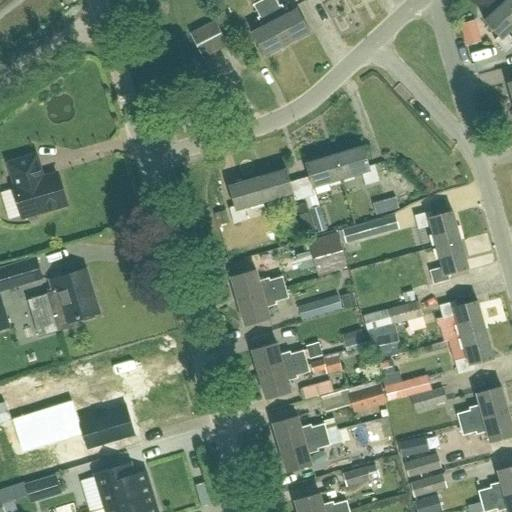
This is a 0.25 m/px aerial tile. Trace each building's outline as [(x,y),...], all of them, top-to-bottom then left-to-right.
[(251,33),(263,56),(286,43),(261,0),(259,0),(253,3),(259,14),(257,15),(263,26),(251,33)] [(308,31),(296,8),(283,15),(277,4),(275,5),(272,0),(261,0),(286,43),(308,31)] [(511,46),(511,39),(506,34),(511,28),(511,6),(506,0),(484,21),(498,36),(494,40),(505,53),(511,46)] [(188,35),(202,60),(204,59),(226,47),(227,46),(213,22),(188,35)] [(461,25),(466,45),(476,42),(470,22),(461,25)] [(473,54),(477,64),(496,58),(493,48),(473,54)] [(369,168),(363,147),(334,156),(341,179),(362,173),(365,186),(379,182),(374,166),(369,168)] [(22,218),(26,217),(27,220),(31,222),(38,220),(40,217),(39,213),(65,205),(56,174),(42,179),(35,156),(9,164),(15,187),(13,187),(14,189),(22,216),(22,218)] [(305,165),(309,178),(299,180),(305,198),(315,195),(313,188),(341,179),(334,156),(305,165)] [(264,202),(292,194),(294,202),(305,198),(299,180),(290,183),(286,170),(257,179),(264,202)] [(247,221),(243,208),(264,202),(257,179),(228,187),(234,208),(229,209),(234,225),(247,221)] [(14,189),(0,193),(8,220),(22,216),(14,189)] [(371,204),(375,216),(399,209),(395,197),(371,204)] [(318,232),(326,229),(319,205),(310,207),(318,232)] [(227,223),(224,211),(221,212),(214,214),(218,225),(225,223),(227,223)] [(418,230),(430,227),(436,247),(460,240),(452,211),(431,217),(430,212),(414,217),(418,230)] [(352,243),(384,233),(381,221),(348,230),(352,243)] [(336,234),(307,242),(317,276),(346,268),(336,234)] [(448,275),(468,270),(460,240),(436,247),(442,268),(429,272),(433,285),(449,281),(448,275)] [(0,292),(45,279),(38,257),(0,268),(0,292)] [(51,281),(54,292),(47,294),(58,330),(77,324),(76,319),(83,317),(84,319),(93,317),(92,314),(98,313),(86,270),(51,281)] [(255,270),(230,277),(238,302),(286,288),(283,279),(271,283),(271,281),(259,284),(255,270)] [(245,327),(269,320),(265,306),(277,302),(277,300),(289,297),(286,288),(238,302),(245,327)] [(402,293),(405,303),(415,300),(412,290),(402,293)] [(361,298),(366,317),(391,311),(386,291),(361,298)] [(47,294),(27,300),(38,336),(58,330),(47,294)] [(344,309),(355,306),(352,295),(341,298),(344,309)] [(303,321),(332,313),(327,297),(298,306),(303,321)] [(0,330),(12,327),(4,300),(0,300),(0,330)] [(442,319),(438,320),(444,342),(461,337),(485,331),(476,301),(456,307),(455,302),(439,306),(442,319)] [(396,310),(399,322),(400,322),(420,317),(417,304),(396,310)] [(359,331),(348,334),(351,344),(362,341),(359,331)] [(467,358),(454,362),(458,375),(474,371),(472,366),(493,360),(485,331),(461,337),(467,358)] [(393,334),(370,339),(374,359),(398,354),(393,334)] [(276,344),(251,351),(258,375),(307,361),(305,353),(293,356),(292,354),(280,357),(276,344)] [(307,348),(310,358),(321,355),(318,345),(307,348)] [(328,374),(343,370),(339,355),(325,359),(325,358),(312,361),(315,373),(327,370),(328,374)] [(381,362),(384,374),(393,372),(390,360),(381,362)] [(266,400),(290,393),(286,379),(298,376),(298,373),(310,370),(307,361),(258,375),(266,400)] [(427,377),(395,386),(398,397),(430,389),(427,377)] [(329,381),(316,385),(318,396),(332,392),(329,381)] [(382,384),(350,393),(356,412),(388,403),(387,400),(386,400),(383,389),(382,384)] [(395,386),(383,389),(386,400),(387,400),(398,397),(395,386)] [(500,386),(475,393),(479,407),(467,410),(468,413),(456,416),(458,425),(507,411),(500,386)] [(444,401),(441,389),(413,397),(410,398),(414,410),(444,401)] [(5,401),(0,402),(0,424),(11,421),(5,401)] [(88,449),(134,435),(126,408),(80,423),(88,449)] [(485,429),(489,443),(511,436),(511,428),(507,411),(458,425),(461,434),(473,430),(473,433),(485,429)] [(297,416),(272,423),(279,448),(328,434),(326,425),(313,429),(313,427),(301,430),(297,416)] [(334,418),(324,421),(326,425),(328,434),(338,431),(334,418)] [(385,423),(373,427),(377,442),(390,439),(385,423)] [(338,431),(328,434),(331,443),(348,438),(346,429),(338,431)] [(286,473),(311,466),(307,452),(319,448),(319,446),(331,443),(328,434),(279,448),(286,473)] [(402,457),(413,455),(410,440),(398,443),(402,457)] [(359,464),(381,460),(379,447),(357,450),(359,464)] [(440,467),(436,454),(405,463),(408,476),(440,467)] [(105,508),(151,494),(144,471),(133,475),(129,463),(95,474),(105,508)] [(378,464),(345,473),(348,486),(381,477),(378,464)] [(511,466),(497,471),(501,485),(489,488),(489,490),(477,493),(479,502),(511,493),(511,466)] [(58,475),(27,484),(32,502),(64,493),(58,475)] [(445,488),(442,475),(410,483),(414,496),(445,488)] [(319,493),(294,500),(297,511),(346,511),(350,511),(347,503),(335,506),(335,504),(323,507),(319,493)] [(508,511),(511,511),(511,493),(479,502),(482,511),(494,507),(494,510),(507,506),(508,511)] [(156,511),(151,494),(105,508),(106,511),(156,511)] [(416,501),(419,511),(429,511),(426,499),(416,501)]
